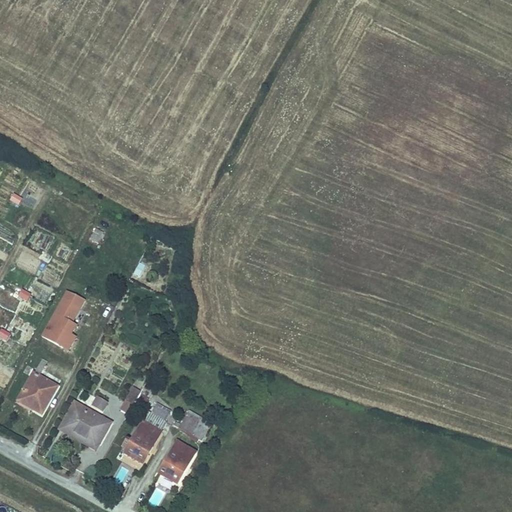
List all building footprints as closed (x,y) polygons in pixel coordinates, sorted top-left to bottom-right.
[(13,194),(9,202),(18,207),(22,199),(13,194)] [(140,276),(145,267),(139,264),(135,273),(140,276)] [(22,289),(17,297),(26,303),(31,296),(22,289)] [(74,321),(86,299),(68,289),(42,336),(69,352),(79,336),(72,332),(77,323),(74,321)] [(0,339),(6,342),(10,334),(1,329),(0,330),(0,339)] [(42,415),(57,388),(39,377),(46,365),(42,362),(35,375),(34,374),(21,397),(34,404),(31,409),(42,415)] [(133,406),(141,393),(133,389),(126,401),(133,406)] [(34,404),(21,397),(18,401),(31,409),(34,404)] [(102,411),(107,403),(97,398),(93,406),(102,411)] [(65,428),(78,405),(75,403),(59,430),(96,451),(98,446),(65,428)] [(124,403),(120,411),(128,415),(132,407),(124,403)] [(98,446),(111,424),(78,405),(65,428),(98,446)] [(169,414),(155,406),(151,414),(165,422),(169,414)] [(143,465),(167,423),(165,422),(151,414),(148,412),(124,454),(143,465)] [(202,442),(211,427),(188,414),(181,425),(175,422),(173,426),(191,436),(199,440),(202,442)] [(177,485),(195,453),(177,442),(159,474),(177,485)] [(150,502),(158,507),(166,493),(158,488),(150,502)]
